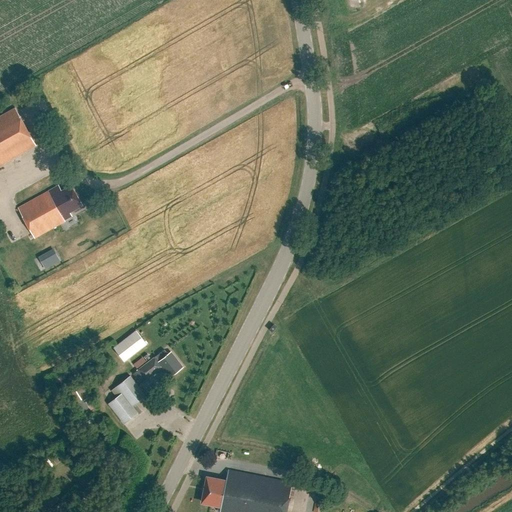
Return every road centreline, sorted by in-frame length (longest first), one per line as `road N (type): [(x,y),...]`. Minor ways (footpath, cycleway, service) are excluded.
road 1 (secondary): [(159,511),(302,212),(313,112),(301,0)]
road 2 (track): [(310,76),(121,185),(87,182),(43,163)]
